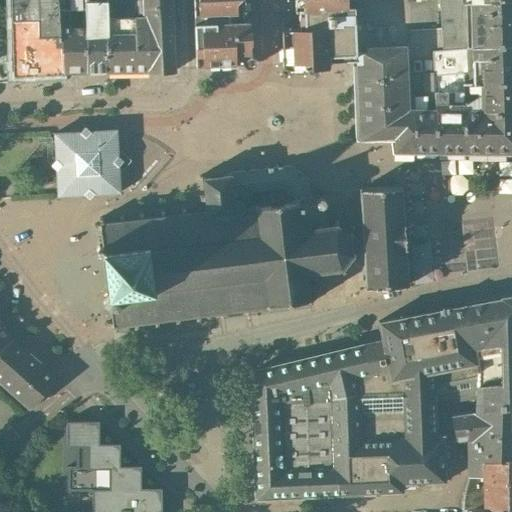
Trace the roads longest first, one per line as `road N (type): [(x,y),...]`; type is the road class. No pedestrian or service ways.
road 1 (residential): [(511,272),(205,348)]
road 2 (residential): [(0,106),(179,99),(183,0)]
road 3 (residential): [(0,241),(91,363)]
road 4 (residential): [(135,415),(217,511)]
